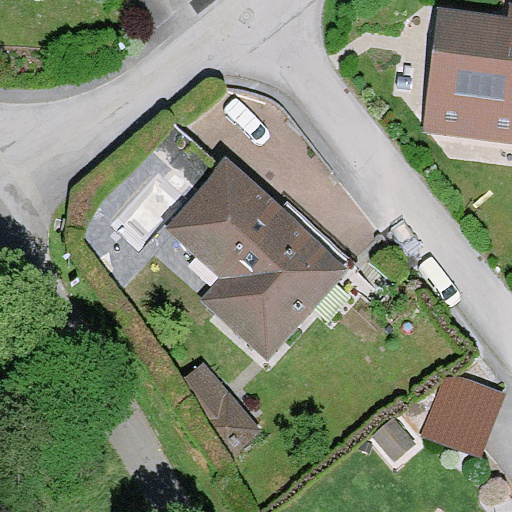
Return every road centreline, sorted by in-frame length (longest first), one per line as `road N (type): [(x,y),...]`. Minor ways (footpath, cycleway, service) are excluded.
road 1 (residential): [(234,0),(511,361)]
road 2 (residential): [(232,0),(0,185)]
road 3 (residential): [(0,278),(153,511)]
